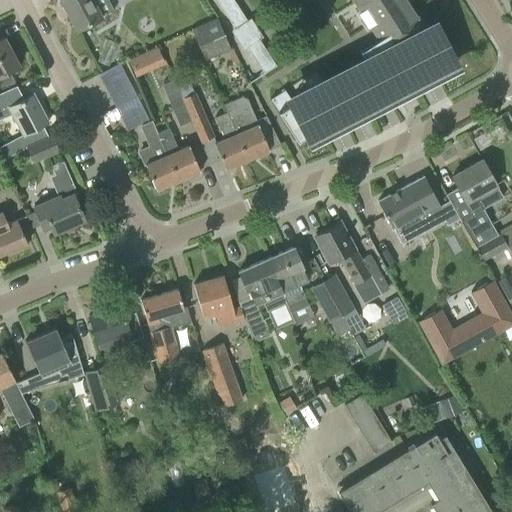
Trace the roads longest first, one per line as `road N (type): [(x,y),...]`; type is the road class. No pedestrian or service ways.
road 1 (residential): [(145,250),(374,158),(511,82)]
road 2 (residential): [(145,250),(20,0)]
road 3 (residential): [(0,306),(145,250)]
